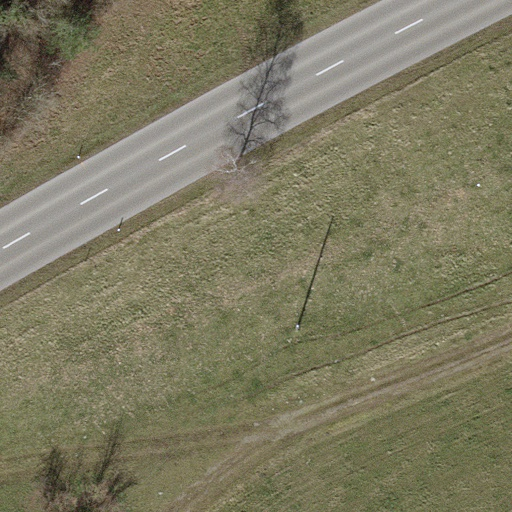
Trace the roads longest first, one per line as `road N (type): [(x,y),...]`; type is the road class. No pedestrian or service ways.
road 1 (tertiary): [(462,0),(0,252)]
road 2 (track): [(511,335),(287,431)]
road 3 (track): [(183,511),(287,431)]
